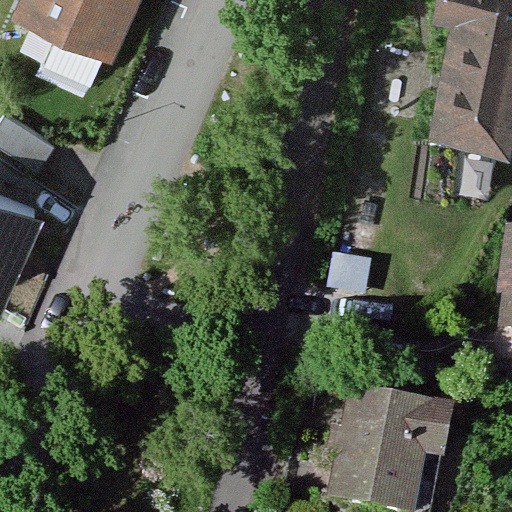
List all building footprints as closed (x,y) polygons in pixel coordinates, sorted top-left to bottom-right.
[(141,0),(30,0),(70,20),(52,56),(101,80),(141,0)] [(511,0),(437,0),(433,25),(454,29),(433,145),(510,159),(511,144),(511,0)] [(0,129),(0,148),(44,175),(59,150),(6,119),(0,129)] [(0,185),(0,297),(11,302),(54,210),(0,185)] [(511,255),(499,346),(511,347),(511,255)] [(424,511),(443,413),(359,398),(339,508),(359,511),(424,511)]
